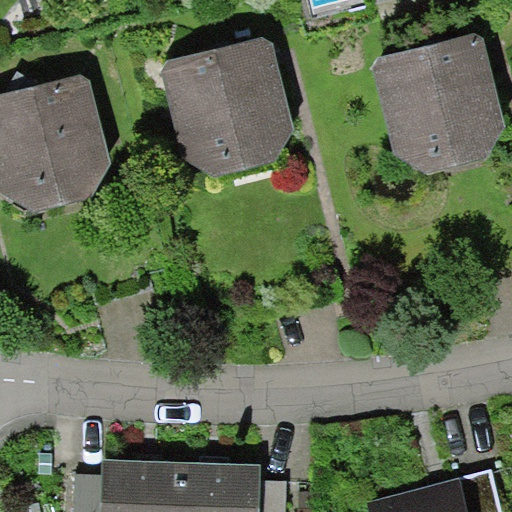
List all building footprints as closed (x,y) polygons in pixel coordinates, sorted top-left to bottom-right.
[(511,95),(493,28),(378,61),(405,157),(454,172),(501,161),(511,141),(511,95)] [(277,37),(168,67),(186,157),(231,182),(277,172),(301,137),(277,37)] [(94,76),(0,97),(0,176),(3,192),(42,210),(91,199),(115,165),(94,76)] [(271,511),(275,468),(110,457),(108,480),(78,478),(76,511),(271,511)] [(507,511),(495,468),(368,503),(370,511),(507,511)]
